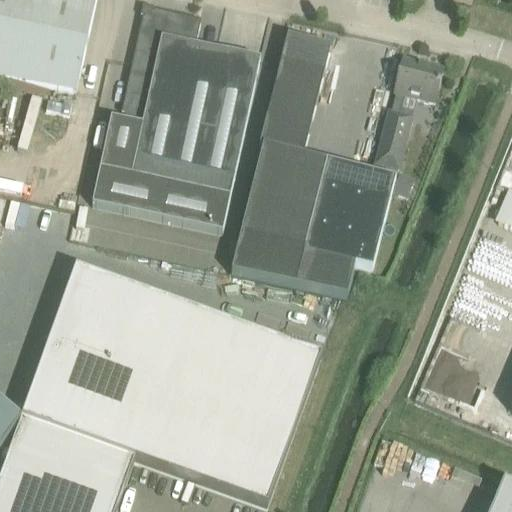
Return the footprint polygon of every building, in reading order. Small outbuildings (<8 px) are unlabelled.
[(2,0),(0,11),(0,79),(76,96),(97,0),(2,0)] [(144,122),(143,130),(111,123),(92,209),(223,238),(260,65),(196,51),(201,28),(197,23),(154,14),(143,21),(122,113),(125,118),(144,122)] [(240,242),(231,278),(347,303),(355,271),(372,276),(392,197),(408,202),(415,183),(397,178),(398,173),(411,122),(416,102),(435,107),(443,74),(413,66),(413,69),(402,66),(395,97),(396,97),(391,116),(390,116),(377,168),(374,180),(302,161),(324,76),(330,52),(287,41),(281,65),(259,152),(263,153),(240,242)] [(511,194),(499,227),(511,232),(511,194)] [(22,424),(0,484),(0,511),(117,511),(135,465),(266,511),(267,511),(321,362),(76,274),(22,424)] [(0,454),(22,424),(0,408),(0,454)] [(511,511),(511,495),(504,493),(504,491),(502,490),(493,511),(511,511)]
